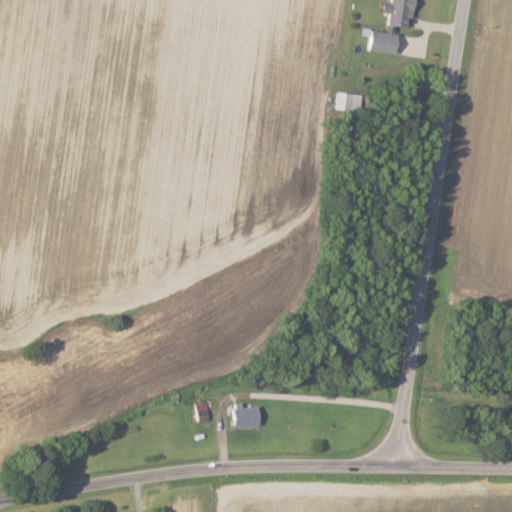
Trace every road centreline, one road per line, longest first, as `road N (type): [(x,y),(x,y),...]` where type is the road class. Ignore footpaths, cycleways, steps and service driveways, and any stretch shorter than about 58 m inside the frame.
road 1 (residential): [(0,502),(201,468),(511,467)]
road 2 (residential): [(396,465),(464,0)]
